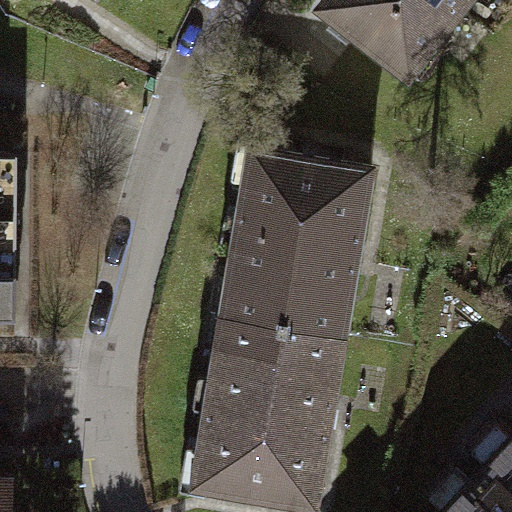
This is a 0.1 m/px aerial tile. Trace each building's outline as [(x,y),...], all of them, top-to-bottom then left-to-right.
[(315,0),(313,4),(399,72),(402,68),(415,78),(438,49),(425,38),(455,0),(315,0)] [(207,275),(201,309),(335,332),(364,165),(244,145),(222,277),(207,275)] [(0,314),(7,315),(8,151),(0,150),(0,314)] [(306,500),(335,332),(201,309),(195,345),(210,347),(187,480),(306,500)] [(430,511),(511,511),(511,423),(472,467),(430,511)]
